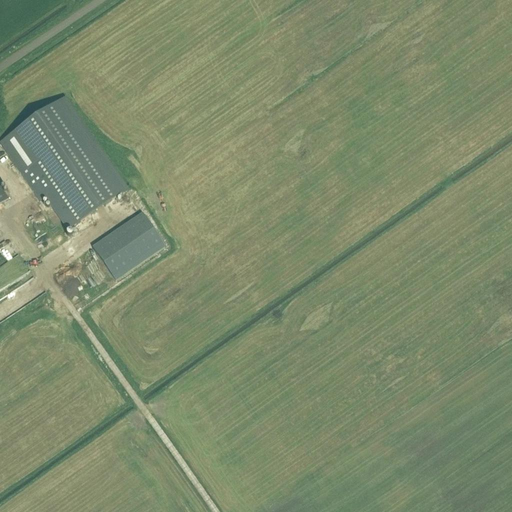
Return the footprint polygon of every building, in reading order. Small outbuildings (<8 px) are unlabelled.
[(127,191),(65,100),(0,144),(0,145),(39,203),(45,200),(67,232),(127,191)] [(0,206),(8,201),(0,189),(0,206)] [(19,223),(32,239),(53,223),(40,207),(19,223)] [(142,216),(92,250),(115,283),(164,249),(142,216)] [(56,228),(37,245),(46,255),(65,238),(56,228)] [(0,233),(0,251),(8,246),(0,233)]
